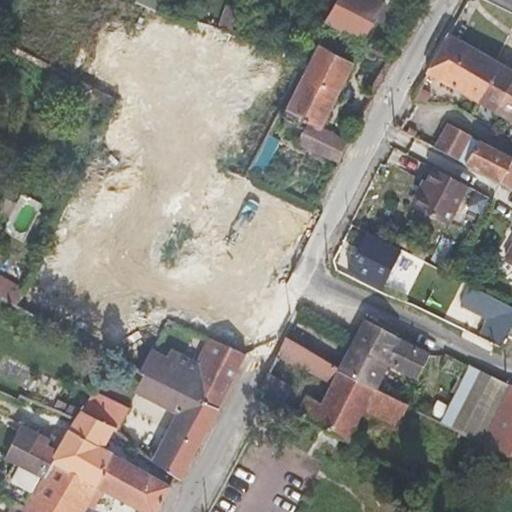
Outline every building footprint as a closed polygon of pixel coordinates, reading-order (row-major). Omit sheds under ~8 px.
[(325,22),(364,42),(386,4),(378,0),(329,0),(337,4),(325,22)] [(511,70),(450,34),(427,74),(496,113),(511,83),(511,70)] [(297,144),(340,162),(348,141),(323,128),(355,64),(320,45),(286,113),(309,124),(297,144)] [(202,290),(255,183),(246,178),(226,168),(259,102),(163,54),(52,278),(147,326),(173,275),(202,290)] [(511,83),(496,113),(511,121),(511,155),(511,157),(479,141),(467,165),(500,183),(511,189),(511,83)] [(465,150),(472,137),(447,124),(435,148),(463,163),(469,152),(465,150)] [(271,135),(254,168),(264,173),(281,141),(271,135)] [(479,141),(472,137),(465,150),(469,152),(463,163),(467,165),(479,141)] [(468,186),(435,169),(429,182),(415,208),(448,225),(468,186)] [(415,208),(429,182),(423,179),(410,206),(415,208)] [(402,250),(367,232),(348,270),(383,288),(402,250)] [(411,277),(424,284),(434,266),(420,259),(411,277)] [(433,298),(446,273),(434,266),(424,284),(421,292),(433,298)] [(402,340),(405,332),(370,314),(341,369),(378,389),(390,365),(417,379),(429,356),(430,355),(402,340)] [(408,404),(378,389),(341,369),(287,337),(278,355),(333,383),(323,403),(307,395),(298,415),(348,442),(364,411),(396,427),(408,404)] [(144,374),(218,411),(246,355),(209,338),(197,361),(172,348),(168,357),(152,350),(141,372),(144,374)] [(486,373),(471,365),(465,378),(480,387),(486,373)] [(511,385),(486,373),(480,387),(505,399),(511,385)] [(169,430),(199,445),(218,411),(144,374),(134,393),(177,414),(169,430)] [(292,387),(267,375),(258,393),(282,406),(292,387)] [(480,387),(465,378),(442,423),(459,431),(484,443),(502,405),(505,399),(480,387)] [(84,411),(116,427),(119,429),(129,410),(93,392),(84,411)] [(511,402),(505,399),(502,405),(511,410),(511,402)] [(511,410),(502,405),(484,443),(511,456),(511,410)] [(97,487),(113,455),(104,450),(116,427),(84,411),(80,418),(72,432),(69,431),(58,451),(53,463),(97,487)] [(44,479),(53,463),(58,451),(48,446),(50,440),(22,425),(6,459),(16,464),(44,479)] [(153,461),(176,477),(181,480),(199,445),(169,430),(153,461)] [(24,511),(85,511),(99,489),(142,511),(158,511),(171,487),(113,455),(97,487),(53,463),(44,479),(27,508),(24,511)] [(1,493),(27,508),(44,479),(16,464),(1,493)]
